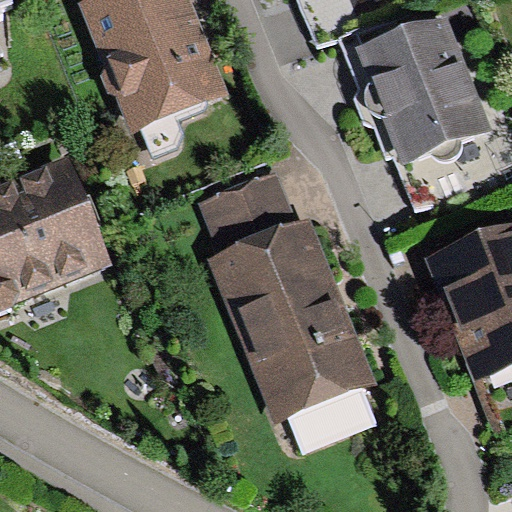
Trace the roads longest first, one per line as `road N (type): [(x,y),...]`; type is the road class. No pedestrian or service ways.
road 1 (residential): [(474,511),(474,490),(371,249),(289,91),(254,0)]
road 2 (residential): [(0,395),(202,511)]
